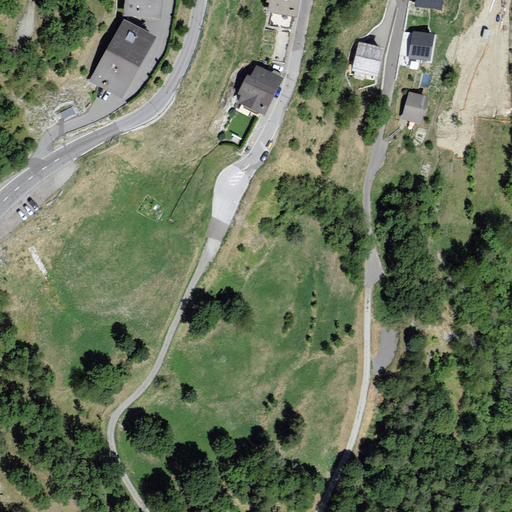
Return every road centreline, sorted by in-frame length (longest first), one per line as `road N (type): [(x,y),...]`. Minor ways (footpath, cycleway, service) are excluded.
road 1 (track): [(369,205),(367,372),(343,473),(322,511)]
road 2 (tertiary): [(0,203),(43,168),(161,99),(190,42),(199,0)]
road 3 (residential): [(307,0),(284,98),(237,184),(202,274)]
road 4 (track): [(202,274),(152,378),(109,428),(110,451),(147,511)]
road 5 (residential): [(405,0),(369,205)]
